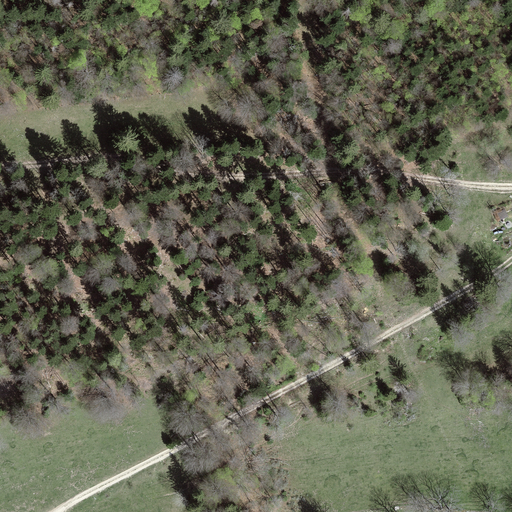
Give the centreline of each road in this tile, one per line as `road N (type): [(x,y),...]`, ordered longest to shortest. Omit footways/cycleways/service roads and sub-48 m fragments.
road 1 (unclassified): [(63,511),(410,323),(511,258)]
road 2 (track): [(0,166),(200,163),(511,189)]
